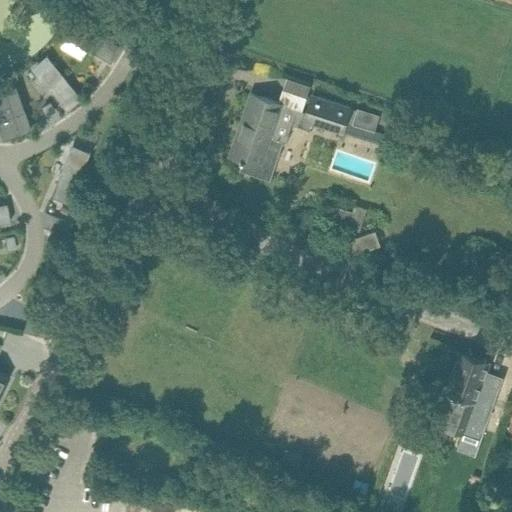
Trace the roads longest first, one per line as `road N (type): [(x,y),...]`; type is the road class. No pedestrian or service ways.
road 1 (unclassified): [(0,470),(150,176),(216,0)]
road 2 (track): [(150,176),(290,257),(511,345)]
